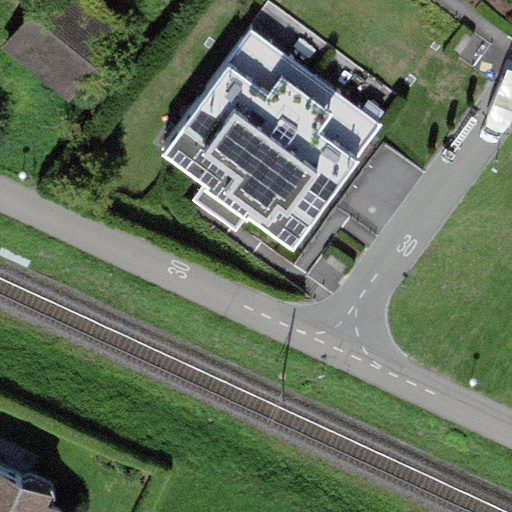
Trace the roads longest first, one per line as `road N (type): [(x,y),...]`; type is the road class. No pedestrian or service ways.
road 1 (residential): [(0,191),(340,347)]
road 2 (residential): [(340,347),(385,271),(511,101)]
road 3 (residential): [(340,347),(511,426)]
